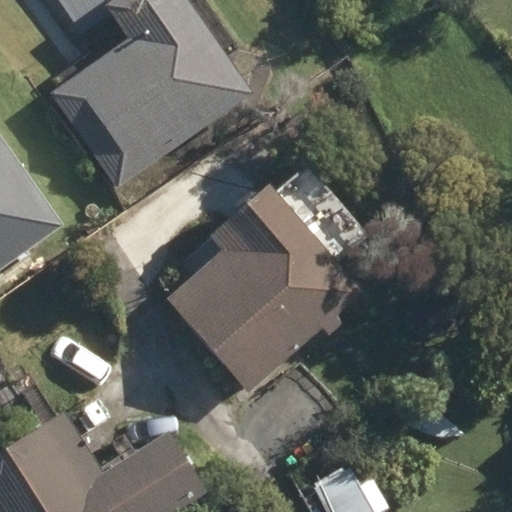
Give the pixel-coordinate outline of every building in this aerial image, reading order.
[(52,91),(118,189),(254,98),(187,0),(56,0),(80,35),(112,13),(130,40),(52,91)] [(0,276),(60,234),(0,148),(0,276)] [(170,306),(252,400),(321,339),(328,345),(341,333),(337,327),(365,302),(342,278),(375,249),(307,173),(276,200),(264,187),(224,222),(231,229),(211,246),(223,258),(170,306)] [(0,464),(0,511),(191,511),(207,502),(170,443),(104,483),(67,423),(0,464)] [(321,511),(366,511),(354,492),(321,511)]
